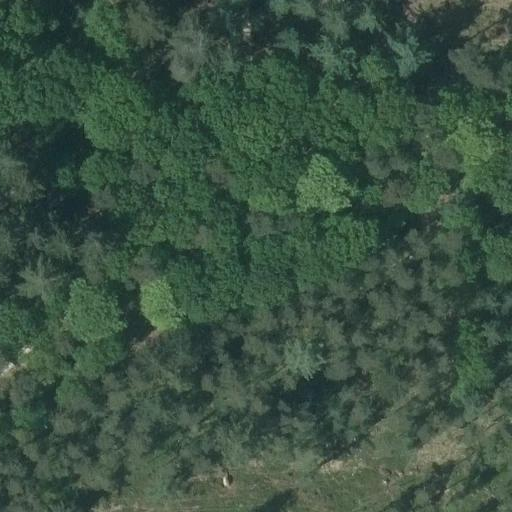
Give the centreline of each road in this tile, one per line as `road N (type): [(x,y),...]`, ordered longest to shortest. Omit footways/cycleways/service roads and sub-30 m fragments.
road 1 (track): [(260,194),(87,311),(0,405)]
road 2 (track): [(511,119),(260,194)]
